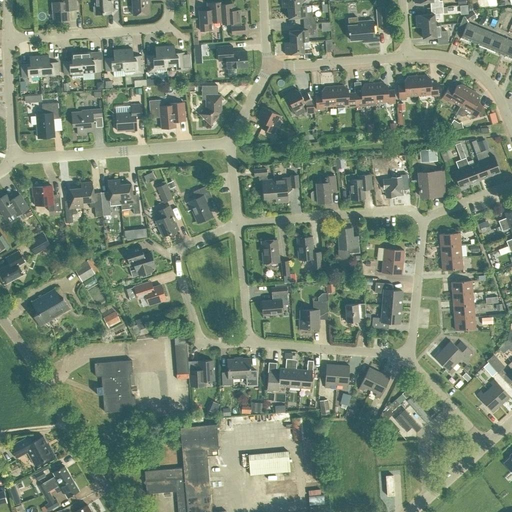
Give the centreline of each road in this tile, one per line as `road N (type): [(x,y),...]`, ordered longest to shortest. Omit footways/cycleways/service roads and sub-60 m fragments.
road 1 (unclassified): [(119,511),(0,319)]
road 2 (residential): [(229,141),(12,158)]
road 3 (residential): [(247,342),(203,344),(174,257),(178,248),(237,224)]
road 4 (residential): [(423,222),(408,210),(386,210),(237,224)]
road 5 (residential): [(7,39),(162,26),(168,0)]
road 6 (residential): [(408,355),(247,342)]
road 7 (residential): [(268,66),(408,56)]
road 8 (residential): [(408,56),(465,65),(496,94),(511,131)]
road 9 (residential): [(408,355),(423,222)]
